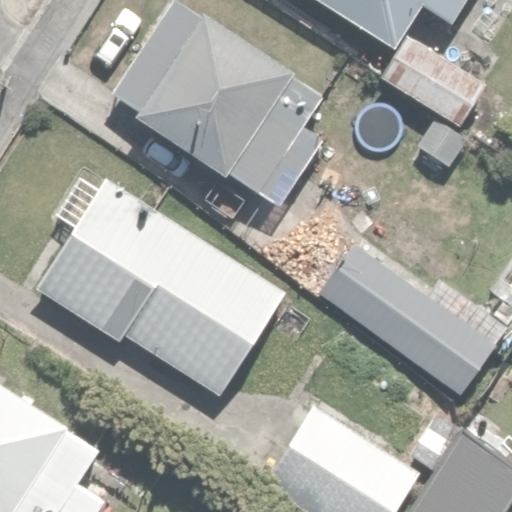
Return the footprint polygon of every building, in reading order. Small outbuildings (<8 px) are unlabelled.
[(317,91),(177,0),(165,0),(109,86),(266,189),(310,122),(301,116),(317,91)] [(330,0),(397,39),(402,30),(420,0),(425,0),(452,15),(460,0),(330,0)] [(397,39),(380,71),(455,114),(479,74),(402,30),(397,39)] [(288,283),(98,164),(26,278),(117,336),(123,327),(222,389),(288,283)] [(462,389),(504,325),(357,230),(316,294),(462,389)] [(86,511),(95,500),(73,485),(101,444),(0,376),(0,511),(86,511)] [(313,396),(264,473),(325,511),(384,511),(416,461),(313,396)] [(490,511),(511,475),(511,458),(428,408),(404,449),(426,462),(396,511),(490,511)]
